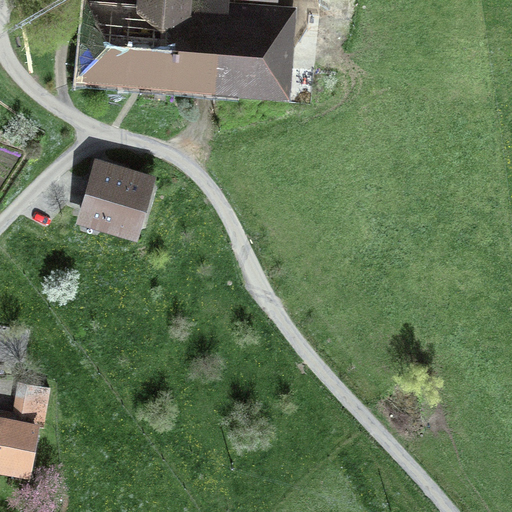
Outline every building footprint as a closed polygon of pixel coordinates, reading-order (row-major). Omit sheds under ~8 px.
[(140,0),(140,12),(80,7),(74,85),(165,92),(166,87),(276,96),(281,25),(224,20),(225,0),(140,0)] [(511,0),(344,0),(350,50),(511,31),(511,0)] [(293,169),(298,185),(315,181),(310,164),(293,169)] [(87,213),(84,225),(98,229),(101,217),(144,230),(157,187),(97,169),(84,212),(87,213)] [(0,472),(6,473),(8,465),(24,468),(33,421),(41,422),(47,388),(19,383),(13,415),(0,412),(0,472)]
